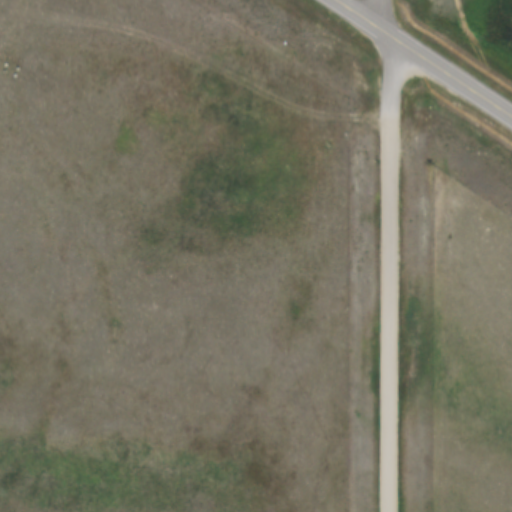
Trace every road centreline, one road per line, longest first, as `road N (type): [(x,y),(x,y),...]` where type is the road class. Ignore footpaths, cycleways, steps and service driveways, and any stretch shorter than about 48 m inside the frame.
road 1 (residential): [(391,511),(389,28)]
road 2 (primary): [(511,111),(347,0)]
